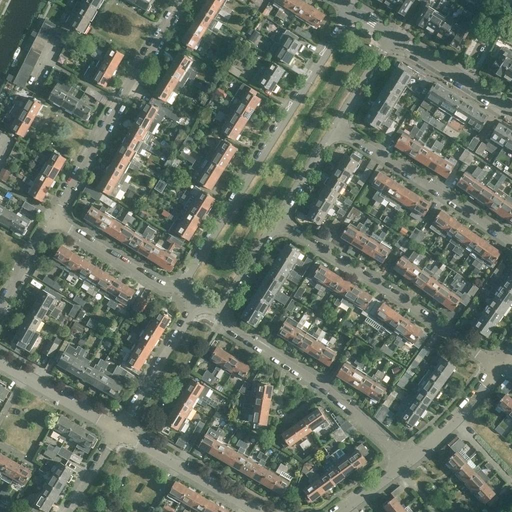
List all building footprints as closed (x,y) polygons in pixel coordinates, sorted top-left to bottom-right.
[(82,0),(84,0),(83,1),(97,9),(102,0),(82,0)] [(136,0),(134,4),(146,11),(147,10),(148,11),(151,6),(150,5),(152,0),(136,0)] [(207,0),(207,1),(229,15),(232,11),(223,5),(226,0),(207,0)] [(290,0),(286,8),(296,14),(304,2),(300,0),(290,0)] [(393,8),(393,9),(398,0),(383,0),(383,2),(387,4),(387,6),(391,8),(392,7),(393,8)] [(420,0),(398,0),(393,9),(396,10),(396,12),(400,15),(401,14),(404,15),(413,0),(420,0)] [(422,26),(424,28),(434,12),(428,9),(431,4),(430,0),(426,0),(414,21),(417,23),(417,25),(420,27),(422,26)] [(97,9),(83,1),(82,4),(79,2),(74,11),(90,21),(97,9)] [(207,1),(201,11),(215,19),(218,14),(228,20),(231,16),(229,15),(207,1)] [(296,14),(307,21),(314,9),(304,2),(296,14)] [(314,9),(307,21),(318,27),(325,15),(314,9)] [(462,15),(473,21),(476,16),(465,10),(464,12),(462,15)] [(83,33),(90,21),(74,11),(67,23),(70,25),(69,27),(65,24),(63,28),(72,33),(74,30),(80,34),(82,32),(83,33)] [(201,11),(195,21),(213,32),(217,35),(219,31),(214,28),(218,21),(215,19),(201,11)] [(434,33),(435,34),(444,19),(434,12),(424,28),(425,28),(428,30),(428,32),(432,34),(434,33)] [(444,19),(435,34),(436,35),(436,37),(440,39),(442,38),(445,40),(445,41),(455,26),(457,22),(447,15),(444,19)] [(55,26),(45,21),(43,26),(53,31),(55,26)] [(195,21),(188,31),(207,43),(213,32),(195,21)] [(455,26),(445,41),(448,43),(448,45),(452,47),(453,46),(456,48),(467,30),(469,31),(472,26),(466,22),(461,30),(455,26)] [(50,36),(53,31),(43,26),(40,31),(50,36)] [(302,29),(299,34),(309,41),(312,36),(302,29)] [(274,36),(272,40),(275,42),(295,54),(298,50),(300,52),(304,46),(301,44),(302,43),(297,40),(299,37),(287,30),(280,40),(274,36)] [(48,42),(50,36),(40,31),(37,36),(48,42)] [(207,43),(188,31),(182,41),(183,41),(197,50),(201,44),(209,50),(212,46),(207,43)] [(45,47),(48,42),(37,36),(35,42),(45,47)] [(42,52),(45,47),(35,42),(32,47),(42,52)] [(275,42),(269,52),(289,65),(289,64),(291,66),(295,59),(293,58),(295,54),(275,42)] [(40,57),(42,52),(32,47),(29,52),(40,57)] [(105,59),(117,66),(123,55),(111,48),(105,59)] [(503,51),(491,70),(494,72),(494,73),(497,75),(499,75),(501,76),(502,76),(511,60),(505,56),(507,54),(503,51)] [(40,57),(29,52),(27,57),(37,62),(40,57)] [(94,53),(92,56),(100,61),(96,68),(111,76),(117,66),(105,59),(101,57),(95,53),(94,53)] [(180,53),(173,63),(195,77),(198,73),(188,67),(192,61),(180,53)] [(34,68),(37,62),(27,57),(24,62),(34,68)] [(511,81),(511,60),(511,61),(502,76),(507,79),(507,80),(510,82),(511,81)] [(32,73),(34,68),(24,62),(21,68),(32,73)] [(255,67),(260,70),(278,81),(281,77),(283,79),(287,73),(285,71),(271,62),(267,69),(258,63),(255,67)] [(393,73),(423,91),(426,86),(429,81),(400,62),(398,67),(397,67),(393,73)] [(173,63),(167,73),(184,84),(188,78),(193,81),(195,77),(173,63)] [(100,84),(105,87),(111,76),(96,68),(91,64),(83,77),(93,83),(94,81),(98,83),(98,84),(99,85),(100,84)] [(242,73),(232,66),(228,72),(239,78),(242,73)] [(29,78),(32,73),(21,68),(19,73),(29,78)] [(254,80),(258,83),(272,92),(272,91),(274,93),(278,86),(276,85),(278,81),(260,70),(254,80)] [(26,83),(29,78),(19,73),(16,78),(26,83)] [(167,73),(160,84),(175,93),(178,95),(184,84),(167,73)] [(412,98),(416,101),(423,91),(393,73),(386,84),(401,93),(406,86),(415,92),(412,98)] [(24,89),(26,83),(16,78),(13,83),(24,89)] [(427,122),(428,122),(448,91),(439,85),(435,83),(435,84),(429,81),(426,86),(423,91),(416,101),(410,111),(427,122)] [(48,99),(61,106),(71,87),(66,84),(61,85),(57,83),(56,85),(48,99)] [(169,102),(175,93),(160,84),(154,94),(166,101),(167,100),(169,102)] [(243,84),(234,97),(236,99),(239,101),(254,110),(261,100),(255,96),(257,94),(243,84)] [(395,103),(401,93),(386,84),(379,95),(406,112),(407,110),(395,103)] [(71,87),(61,106),(73,113),(81,99),(80,100),(71,96),(75,89),(71,87)] [(85,92),(95,98),(98,93),(88,87),(85,92)] [(225,98),(227,94),(218,88),(215,93),(225,98)] [(441,131),(461,99),(460,99),(448,91),(428,122),(441,131)] [(378,98),(373,106),(387,116),(388,116),(394,108),(397,110),(395,113),(402,118),(404,114),(406,112),(379,95),(378,98)] [(15,99),(13,103),(15,104),(36,116),(42,105),(29,98),(25,104),(15,99)] [(81,99),(73,113),(85,120),(92,108),(83,103),(84,101),(81,99)] [(461,99),(441,131),(449,135),(456,140),(466,124),(475,108),(474,108),(468,104),(461,99)] [(239,101),(233,111),(235,112),(248,120),(254,110),(239,101)] [(146,103),(140,113),(153,121),(157,123),(155,127),(161,130),(163,126),(158,123),(160,117),(157,116),(160,111),(146,103)] [(15,104),(9,114),(12,116),(16,118),(30,126),(36,116),(15,104)] [(386,117),(387,116),(373,106),(366,118),(370,120),(369,123),(379,129),(382,124),(389,128),(386,133),(391,136),(398,124),(386,117)] [(184,113),(182,118),(192,124),(195,120),(201,110),(197,108),(191,117),(184,113)] [(482,113),(475,108),(466,124),(479,132),(488,117),(482,113)] [(217,115),(224,119),(227,121),(241,130),(248,120),(235,112),(231,118),(220,111),(217,115)] [(134,124),(147,131),(150,133),(156,122),(153,121),(140,113),(134,124)] [(406,119),(411,122),(415,116),(410,113),(406,119)] [(30,126),(16,118),(9,128),(11,129),(24,137),(30,126)] [(178,123),(188,130),(192,124),(182,118),(178,123)] [(227,121),(220,131),(222,132),(235,141),(241,130),(227,121)] [(504,148),(511,135),(511,127),(503,122),(501,125),(499,124),(490,139),(491,139),(487,146),(483,143),(476,153),(482,157),(486,150),(498,157),(504,148)] [(134,124),(128,134),(151,147),(154,143),(143,137),(147,131),(134,124)] [(423,133),(419,131),(415,139),(406,153),(416,159),(424,147),(426,144),(419,140),(423,133)] [(128,134),(122,145),(135,152),(135,151),(139,154),(140,153),(142,154),(145,148),(149,151),(151,147),(128,134)] [(187,147),(193,137),(188,134),(183,144),(187,147)] [(406,153),(415,139),(410,136),(409,138),(403,134),(396,146),(406,153)] [(467,148),(472,152),(479,141),(473,138),(467,148)] [(216,151),(230,160),(237,149),(224,141),(223,140),(216,151)] [(213,148),(213,149),(216,144),(210,141),(208,143),(207,145),(213,148)] [(424,147),(416,159),(426,165),(440,143),(436,141),(430,151),(424,147)] [(444,145),(440,143),(426,165),(436,171),(444,159),(438,156),(444,145)] [(122,145),(116,155),(139,168),(142,164),(131,158),(135,152),(122,145)] [(230,160),(216,151),(213,149),(213,148),(211,150),(208,154),(209,154),(206,158),(224,169),(230,160)] [(37,157),(43,160),(45,156),(34,150),(32,154),(37,157)] [(458,160),(463,163),(469,153),(465,150),(458,160)] [(47,163),(60,170),(62,166),(63,167),(67,160),(66,160),(66,159),(54,152),(47,163)] [(339,165),(352,174),(358,163),(361,159),(352,153),(350,158),(345,155),(343,158),(341,157),(337,163),(339,165)] [(463,163),(469,166),(475,157),(469,153),(463,163)] [(116,155),(110,166),(123,173),(127,166),(137,172),(139,168),(116,155)] [(43,160),(37,157),(35,161),(45,166),(41,173),(54,180),(60,170),(47,163),(46,161),(43,160)] [(218,179),(224,169),(206,158),(203,164),(197,160),(195,165),(218,179)] [(448,162),(444,159),(436,171),(447,178),(457,162),(450,158),(448,162)] [(508,169),(495,160),(492,165),(505,174),(508,169)] [(211,190),(218,179),(195,165),(194,166),(193,168),(198,172),(194,178),(199,181),(198,182),(211,190)] [(333,175),(332,175),(346,184),(352,174),(339,165),(337,168),(335,167),(331,173),(333,175)] [(457,184),(467,192),(482,170),(481,169),(483,167),(480,165),(478,167),(471,176),(465,172),(457,184)] [(128,176),(123,173),(110,166),(104,176),(127,189),(130,185),(124,182),(128,176)] [(0,172),(0,179),(6,182),(11,173),(2,168),(0,172)] [(366,169),(360,179),(365,182),(371,172),(366,169)] [(467,192),(477,198),(485,186),(479,182),(486,172),(482,170),(467,192)] [(373,199),(376,201),(390,178),(380,172),(377,176),(375,174),(370,183),(379,188),(373,199)] [(54,180),(41,173),(35,183),(48,190),(54,180)] [(326,185),(326,186),(340,194),(346,184),(332,175),(331,178),(328,177),(324,184),(326,185)] [(125,192),(127,189),(104,176),(98,186),(103,189),(102,191),(110,195),(115,198),(120,189),(125,192)] [(383,198),(389,202),(400,184),(390,178),(376,201),(380,203),(383,198)] [(477,198),(487,205),(501,184),(498,181),(491,191),(485,186),(477,198)] [(35,183),(29,194),(42,201),(48,190),(35,183)] [(404,203),(411,191),(400,184),(389,202),(396,206),(395,209),(398,211),(400,208),(404,203)] [(508,196),(502,192),(505,187),(501,184),(487,205),(496,212),(508,196)] [(320,195),(320,196),(333,204),(340,194),(326,186),(324,189),(322,187),(318,194),(320,195)] [(194,201),(208,210),(215,199),(195,187),(190,193),(186,191),(183,194),(189,198),(194,201)] [(359,193),(352,188),(350,192),(356,197),(359,193)] [(404,203),(413,209),(421,197),(411,191),(404,203)] [(100,200),(109,206),(112,201),(103,195),(100,200)] [(314,205),(313,206),(327,214),(333,204),(320,196),(318,199),(316,198),(312,204),(314,205)] [(511,198),(508,196),(496,212),(506,219),(511,211),(511,198)] [(421,197),(413,209),(424,216),(431,204),(421,197)] [(194,201),(187,211),(202,220),(208,210),(194,201)] [(22,207),(32,213),(35,207),(25,202),(22,207)] [(0,216),(0,222),(10,228),(17,215),(9,210),(10,208),(6,206),(5,208),(0,216)] [(327,214),(313,206),(306,218),(311,222),(312,220),(314,221),(314,220),(320,224),(327,214)] [(87,220),(97,226),(104,214),(92,207),(88,214),(89,215),(87,220)] [(338,213),(344,217),(347,212),(340,208),(338,213)] [(347,218),(352,221),(355,215),(357,216),(360,212),(353,208),(347,218)] [(181,221),(196,230),(202,220),(187,211),(181,221)] [(430,228),(439,234),(451,217),(441,211),(434,222),(430,228)] [(18,213),(17,215),(10,228),(22,235),(30,222),(21,217),(22,215),(18,213)] [(97,226),(107,232),(114,221),(104,214),(97,226)] [(107,232),(118,239),(131,217),(127,214),(121,224),(114,221),(107,232)] [(171,235),(175,238),(183,243),(186,239),(189,240),(196,230),(181,221),(177,219),(171,215),(169,218),(175,222),(168,233),(170,235),(171,235)] [(386,216),(383,222),(389,225),(392,220),(386,216)] [(118,239),(128,245),(135,233),(128,229),(135,219),(131,217),(118,239)] [(447,232),(453,236),(461,225),(451,217),(439,234),(434,242),(437,245),(447,232)] [(329,229),(334,232),(340,222),(335,219),(329,229)] [(352,244),(362,250),(370,238),(364,234),(370,224),(366,222),(364,225),(363,225),(352,244)] [(342,237),(352,244),(363,225),(360,223),(356,229),(349,225),(342,237)] [(456,252),(460,247),(463,243),(471,231),(461,225),(453,236),(450,241),(455,245),(452,250),(456,252)] [(128,245),(138,251),(152,229),(148,227),(141,237),(135,233),(128,245)] [(138,251),(148,258),(157,243),(151,240),(149,242),(155,231),(152,229),(138,251)] [(409,239),(414,242),(420,232),(415,229),(409,239)] [(463,243),(473,250),(481,238),(471,231),(463,243)] [(362,250),(372,256),(382,242),(386,234),(382,232),(376,242),(370,238),(362,250)] [(414,242),(419,245),(425,235),(420,232),(414,242)] [(394,246),(399,250),(405,240),(401,237),(394,246)] [(172,243),(168,250),(159,264),(169,271),(172,266),(173,267),(177,260),(176,259),(178,256),(172,252),(176,246),(181,249),(184,244),(183,243),(175,238),(172,243)] [(472,264),(476,267),(491,245),(481,238),(473,250),(478,254),(475,258),(476,259),(472,264)] [(399,250),(404,253),(411,244),(405,240),(399,250)] [(392,248),(382,242),(372,256),(383,263),(390,251),(392,248)] [(148,258),(159,264),(168,250),(157,243),(148,258)] [(280,255),(294,264),(298,267),(298,266),(306,271),(312,261),(307,258),(304,263),(298,258),(301,253),(286,244),(280,255)] [(491,245),(476,267),(479,269),(484,263),(491,267),(493,264),(501,252),(491,245)] [(60,266),(63,269),(73,253),(63,247),(60,251),(59,251),(54,258),(62,263),(60,266)] [(460,247),(456,252),(455,254),(458,257),(463,250),(460,247)] [(394,268),(404,275),(412,264),(416,259),(419,255),(414,251),(408,259),(403,255),(402,257),(394,268)] [(76,272),(83,260),(73,253),(63,269),(69,273),(65,279),(70,282),(74,277),(73,276),(76,272)] [(274,265),(293,277),(300,281),(302,277),(297,274),(291,269),(294,264),(280,255),(274,265)] [(76,272),(86,278),(94,266),(83,260),(76,272)] [(500,263),(497,267),(502,271),(506,266),(500,263)] [(404,275),(414,282),(422,271),(412,264),(404,275)] [(274,265),(267,275),(282,284),(286,277),(291,280),(293,277),(274,265)] [(324,284),(331,271),(321,265),(314,277),(324,283),(324,284)] [(414,282),(423,289),(439,268),(435,265),(428,275),(422,271),(414,282)] [(94,289),(96,286),(104,272),(94,266),(86,278),(83,283),(90,287),(86,292),(91,295),(94,289)] [(494,272),(499,275),(502,271),(497,267),(494,272)] [(423,289),(433,296),(441,285),(435,281),(443,271),(439,268),(423,289)] [(334,290),(342,278),(331,271),(324,284),(324,283),(317,294),(321,296),(328,286),(334,290)] [(104,272),(96,286),(106,292),(114,279),(104,272)] [(506,281),(503,286),(511,292),(511,277),(509,276),(506,273),(503,278),(506,281)] [(267,275),(261,285),(287,301),(290,297),(278,290),(282,284),(267,275)] [(42,281),(52,287),(55,282),(45,276),(42,281)] [(344,296),(352,284),(342,278),(334,290),(344,296)] [(107,305),(111,307),(124,285),(114,279),(106,292),(104,296),(110,300),(107,305)] [(348,298),(354,302),(362,290),(352,284),(344,296),(341,301),(338,306),(342,309),(348,298)] [(486,284),(483,287),(492,293),(494,290),(486,284)] [(124,285),(111,307),(115,309),(121,299),(127,303),(135,291),(124,285)] [(261,285),(255,295),(269,304),(273,298),(285,305),(287,301),(261,285)] [(433,296),(443,303),(451,292),(441,285),(433,296)] [(451,292),(443,303),(453,311),(459,302),(466,307),(479,289),(474,285),(467,294),(465,292),(463,295),(457,291),(455,295),(451,292)] [(511,292),(503,286),(496,295),(510,306),(511,302),(511,292)] [(43,291),(36,302),(48,309),(52,312),(58,315),(61,311),(55,308),(57,306),(52,303),(55,298),(59,300),(61,296),(47,287),(44,291),(43,291)] [(294,297),(299,300),(305,290),(300,287),(294,297)] [(483,287),(481,291),(488,296),(490,292),(492,294),(492,293),(483,287)] [(367,316),(377,300),(372,297),(372,296),(362,290),(354,302),(364,308),(362,313),(367,316)] [(255,295),(248,305),(263,314),(269,304),(255,295)] [(496,295),(489,305),(503,315),(510,306),(496,295)] [(76,296),(74,300),(83,304),(85,300),(76,296)] [(132,309),(137,312),(141,314),(149,302),(140,296),(132,309)] [(286,309),(291,313),(297,303),(292,299),(286,309)] [(367,316),(381,327),(385,322),(393,310),(383,303),(377,300),(367,316)] [(36,302),(29,313),(42,321),(48,309),(36,302)] [(473,302),(469,306),(474,310),(478,305),(473,302)] [(70,313),(75,315),(80,306),(74,303),(70,313)] [(263,314),(248,305),(242,315),(240,319),(254,328),(263,314)] [(489,305),(482,315),(496,325),(503,315),(489,305)] [(474,310),(469,306),(463,316),(468,319),(471,315),(479,320),(474,327),(483,333),(484,332),(489,335),(496,325),(482,315),(474,310)] [(394,330),(403,317),(393,310),(385,322),(381,327),(378,332),(382,334),(386,329),(391,333),(394,330)] [(158,314),(153,320),(165,328),(172,317),(167,313),(165,315),(159,311),(158,314)] [(29,313),(23,324),(39,334),(40,334),(35,331),(42,321),(29,313)] [(90,317),(87,324),(95,329),(99,321),(90,317)] [(278,334),(288,340),(298,324),(289,317),(278,334)] [(401,340),(403,338),(413,324),(403,317),(394,330),(399,334),(396,337),(397,338),(394,343),(398,346),(401,340)] [(288,340),(299,347),(306,335),(299,331),(306,320),(302,318),(298,324),(288,340)] [(145,330),(159,338),(165,328),(153,320),(151,319),(145,330)] [(277,323),(272,320),(266,330),(271,333),(277,323)] [(75,321),(72,326),(82,332),(85,326),(75,321)] [(39,334),(23,324),(16,336),(17,336),(13,342),(17,344),(16,345),(25,350),(28,345),(32,347),(39,334)] [(106,335),(112,338),(118,327),(112,324),(106,335)] [(413,324),(403,338),(413,345),(418,348),(427,336),(422,332),(423,332),(413,324)] [(299,347),(309,353),(323,331),(318,328),(315,333),(314,333),(311,338),(306,335),(299,347)] [(145,330),(139,341),(152,349),(159,338),(145,330)] [(309,353),(319,359),(326,347),(325,346),(326,345),(327,346),(329,343),(323,339),(326,333),(323,331),(309,353)] [(137,346),(133,352),(145,359),(152,349),(139,341),(135,339),(130,336),(127,340),(137,346)] [(58,346),(54,343),(45,358),(50,360),(58,346)] [(58,364),(69,371),(82,349),(78,346),(76,350),(69,345),(58,364)] [(145,359),(133,352),(124,346),(121,350),(128,354),(121,364),(132,371),(134,367),(139,370),(145,359)] [(424,346),(418,355),(423,359),(429,350),(424,346)] [(326,347),(319,359),(329,366),(337,354),(326,347)] [(211,385),(213,382),(230,354),(220,348),(217,353),(215,352),(211,359),(219,364),(212,375),(207,371),(202,379),(211,385)] [(69,371),(81,377),(88,365),(89,364),(90,361),(82,357),(86,351),(82,349),(69,371)] [(240,360),(230,354),(213,382),(215,382),(218,382),(219,381),(226,369),(233,373),(240,360)] [(434,367),(448,378),(449,377),(450,379),(455,373),(453,371),(455,367),(443,358),(436,368),(434,367)] [(88,365),(81,377),(92,384),(105,362),(101,360),(97,365),(96,365),(94,369),(88,365)] [(251,367),(240,360),(233,373),(243,379),(251,367)] [(92,384),(103,390),(113,374),(105,370),(108,364),(105,362),(92,384)] [(337,376),(348,382),(355,370),(345,364),(337,376)] [(408,369),(414,374),(417,370),(410,365),(408,369)] [(113,374),(103,390),(115,397),(117,392),(119,393),(123,386),(116,381),(120,374),(124,377),(127,372),(118,366),(113,374)] [(432,372),(428,378),(441,387),(443,388),(448,382),(446,381),(448,378),(434,367),(431,371),(432,372)] [(348,382),(358,389),(366,375),(356,369),(355,370),(348,382)] [(358,389),(368,395),(382,373),(378,370),(375,375),(369,377),(366,375),(358,389)] [(386,375),(382,373),(368,395),(378,402),(386,389),(380,385),(386,375)] [(401,379),(407,383),(410,379),(404,375),(401,379)] [(419,386),(421,388),(434,397),(435,396),(437,398),(441,392),(439,390),(441,387),(428,378),(426,376),(419,386)] [(192,379),(186,390),(208,404),(210,400),(208,398),(213,390),(205,385),(204,387),(192,379)] [(0,398),(4,401),(9,391),(5,388),(6,386),(0,382),(0,398)] [(244,395),(247,390),(250,385),(245,382),(239,392),(244,395)] [(497,405),(508,414),(511,409),(511,398),(506,394),(511,387),(511,384),(509,382),(498,395),(502,399),(497,405)] [(273,387),(259,384),(257,397),(271,400),(273,387)] [(418,392),(414,397),(428,406),(429,408),(434,402),(432,400),(434,397),(421,388),(420,388),(417,391),(418,392)] [(186,390),(179,400),(191,407),(195,401),(206,407),(208,404),(186,390)] [(395,398),(390,394),(383,404),(388,408),(395,398)] [(244,403),(243,408),(269,412),(271,400),(257,397),(252,396),(251,404),(244,403)] [(428,406),(414,397),(414,398),(413,397),(410,401),(410,400),(406,406),(407,407),(420,416),(422,418),(427,411),(425,410),(428,406)] [(179,400),(173,410),(187,419),(193,408),(191,407),(179,400)] [(414,426),(420,416),(407,407),(406,408),(405,408),(403,410),(405,411),(401,417),(406,421),(405,422),(407,423),(406,425),(411,428),(413,426),(414,426)] [(269,412),(243,408),(243,412),(249,413),(249,415),(254,415),(252,423),(258,424),(257,430),(265,432),(266,425),(267,425),(269,412)] [(318,409),(306,417),(314,429),(321,425),(324,429),(329,425),(318,409)] [(187,419),(173,410),(167,420),(171,423),(170,425),(178,429),(181,431),(186,423),(185,422),(187,419)] [(59,438),(65,441),(67,436),(75,423),(63,417),(60,422),(59,421),(53,431),(60,435),(59,438)] [(306,417),(294,426),(302,438),(314,429),(306,417)] [(68,436),(79,443),(86,430),(75,423),(67,436),(65,441),(68,436)] [(202,428),(198,425),(192,435),(196,438),(202,428)] [(302,438),(294,426),(281,434),(282,435),(277,438),(285,449),(290,446),(302,438)] [(199,447),(210,453),(223,430),(219,428),(214,435),(208,432),(199,447)] [(331,434),(335,439),(344,433),(340,428),(331,434)] [(98,437),(86,430),(79,443),(76,447),(88,454),(98,437)] [(210,453),(220,459),(229,444),(222,440),(226,432),(223,430),(210,453)] [(344,433),(335,439),(338,444),(347,437),(344,433)] [(185,441),(179,438),(176,443),(183,447),(186,442),(185,441)] [(446,462),(456,473),(467,463),(468,461),(466,459),(469,457),(461,448),(465,445),(461,440),(453,448),(457,452),(446,462)] [(244,442),(240,448),(239,450),(230,465),(241,471),(250,456),(244,452),(245,450),(244,450),(247,444),(244,442)] [(299,445),(303,451),(307,448),(303,442),(299,445)] [(230,465),(239,450),(229,444),(220,459),(230,465)] [(358,450),(348,458),(356,469),(367,462),(363,457),(368,453),(362,444),(356,448),(358,450)] [(73,453),(68,451),(61,447),(60,448),(57,454),(68,461),(70,458),(73,453)] [(341,447),(334,452),(339,458),(346,453),(341,447)] [(57,455),(53,452),(47,449),(44,454),(54,460),(57,455)] [(11,459),(0,453),(0,475),(1,476),(11,459)] [(82,459),(73,453),(70,458),(80,464),(82,459)] [(334,454),(330,456),(337,465),(346,477),(356,469),(348,458),(345,454),(338,459),(334,454)] [(241,471),(251,477),(260,462),(250,456),(241,471)] [(324,469),(326,473),(335,485),(346,477),(337,465),(330,456),(327,459),(331,464),(330,465),(324,469)] [(11,459),(1,476),(0,477),(0,478),(10,485),(12,481),(21,465),(11,459)] [(456,473),(466,483),(476,473),(482,468),(480,466),(479,467),(471,459),(468,461),(467,463),(456,473)] [(54,473),(53,475),(66,483),(67,481),(69,483),(73,476),(71,475),(74,471),(60,463),(60,464),(58,462),(55,466),(53,467),(51,470),(51,471),(54,473)] [(251,477),(262,483),(271,468),(260,462),(251,477)] [(262,483),(272,489),(285,466),(281,464),(277,471),(271,468),(262,483)] [(32,471),(21,465),(12,481),(22,487),(24,484),(24,485),(32,471)] [(289,469),(285,466),(272,489),(283,495),(290,483),(294,477),(287,473),(289,469)] [(313,469),(310,471),(325,492),(335,485),(326,473),(320,477),(318,474),(317,475),(313,469)] [(325,492),(310,471),(306,474),(310,480),(308,481),(311,485),(304,490),(309,497),(311,496),(314,500),(325,492)] [(466,483),(475,493),(486,483),(490,479),(487,476),(483,480),(476,473),(466,483)] [(47,483),(61,492),(63,493),(67,487),(65,486),(66,484),(66,483),(53,475),(47,483)] [(35,476),(33,480),(39,484),(40,482),(44,484),(43,487),(45,488),(40,496),(53,504),(54,502),(57,503),(61,497),(58,496),(61,492),(47,483),(45,482),(45,483),(35,476)] [(180,504),(181,501),(188,489),(178,483),(175,487),(174,486),(168,497),(180,504)] [(486,483),(475,493),(474,494),(480,500),(481,499),(485,503),(486,502),(490,507),(499,498),(495,494),(497,492),(494,489),(492,491),(486,483)] [(392,493),(395,498),(404,490),(400,486),(392,493)] [(181,501),(192,507),(199,495),(188,489),(181,501)] [(192,507),(200,511),(202,511),(209,501),(199,495),(192,507)] [(53,504),(40,496),(32,508),(39,511),(42,509),(46,511),(51,511),(54,507),(52,506),(53,504)] [(388,511),(400,511),(406,507),(403,504),(402,506),(395,498),(384,507),(388,511)] [(17,505),(27,511),(30,506),(20,500),(17,505)] [(216,511),(220,507),(209,501),(202,511),(216,511)]
